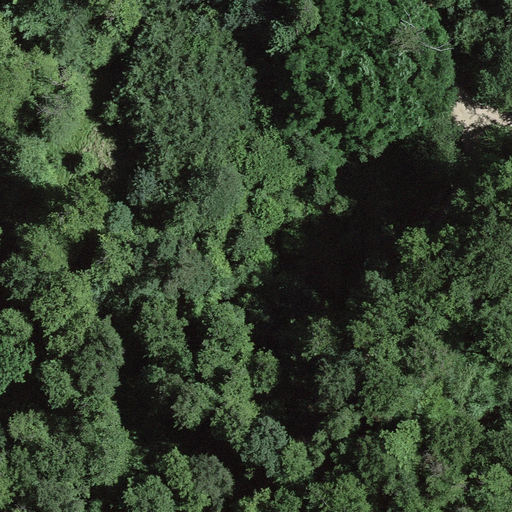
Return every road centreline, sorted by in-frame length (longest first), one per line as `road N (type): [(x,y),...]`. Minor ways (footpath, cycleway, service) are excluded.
road 1 (track): [(477,120),(461,196),(354,383),(239,511)]
road 2 (track): [(414,0),(477,120),(511,125)]
road 3 (track): [(354,383),(384,511)]
